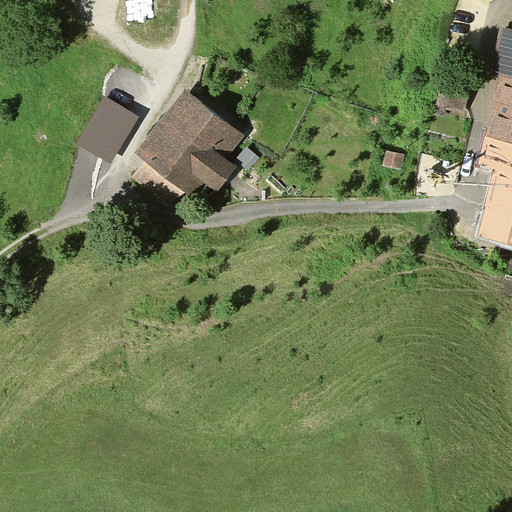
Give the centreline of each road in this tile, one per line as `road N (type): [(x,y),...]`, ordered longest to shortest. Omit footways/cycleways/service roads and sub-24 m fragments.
road 1 (track): [(131,204),(187,221),(458,203),(489,0)]
road 2 (track): [(187,0),(185,42),(161,72),(118,162),(131,204)]
road 3 (track): [(0,264),(36,237),(131,204)]
